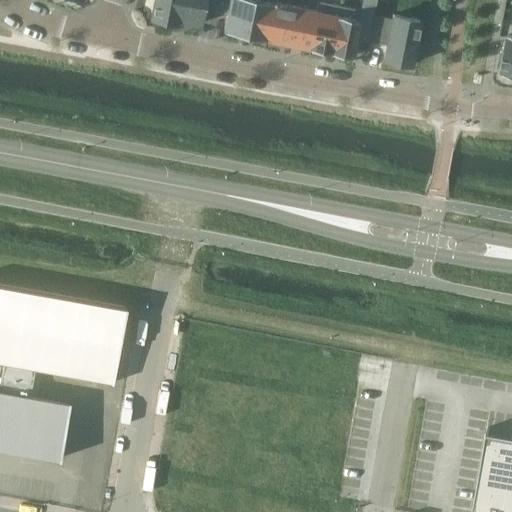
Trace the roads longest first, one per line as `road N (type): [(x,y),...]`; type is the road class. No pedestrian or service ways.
road 1 (residential): [(96,39),(511,112)]
road 2 (secondary): [(317,215),(0,152)]
road 3 (unclassified): [(128,511),(165,290)]
road 4 (secondary): [(317,215),(369,240),(511,257)]
road 5 (secondary): [(511,249),(374,217),(317,215)]
